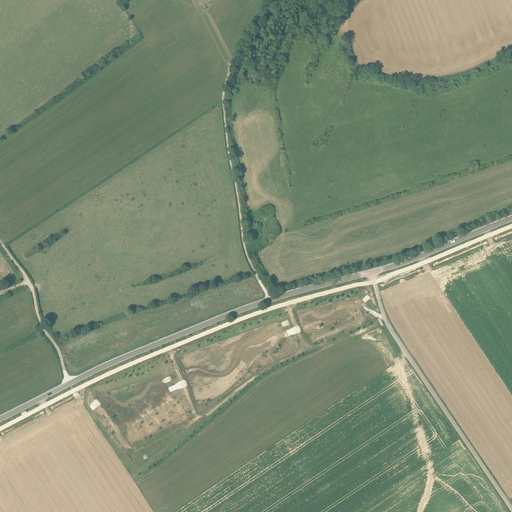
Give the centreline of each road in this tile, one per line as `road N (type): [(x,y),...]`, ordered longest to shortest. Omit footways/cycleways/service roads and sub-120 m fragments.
road 1 (tertiary): [(0,418),(200,325),(371,271)]
road 2 (unclassified): [(511,510),(390,330),(371,271)]
road 3 (track): [(269,299),(244,253),(225,127),(229,73)]
road 4 (track): [(0,241),(31,285),(68,384)]
road 5 (tertiary): [(371,271),(511,217)]
